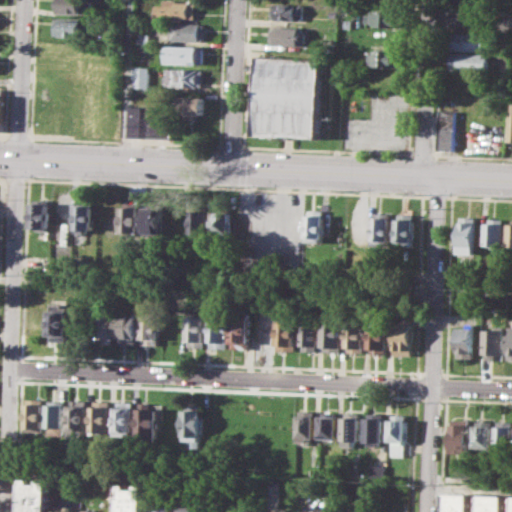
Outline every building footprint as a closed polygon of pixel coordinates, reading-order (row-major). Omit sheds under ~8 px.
[(55,0),(92,0),(92,13),(55,12),(55,0)] [(164,0),(199,1),(198,20),(154,19),(154,5),(164,5),(164,0)] [(273,4),(306,5),(305,21),(273,20),(273,4)] [(372,10),(406,11),(406,27),(378,26),(378,22),(366,21),(366,14),(371,14),(372,10)] [(54,17),(92,19),(91,30),(83,30),(83,37),(54,35),(54,17)] [(172,22),(206,24),(206,42),(172,40),(172,22)] [(272,27),(305,29),(305,33),(309,33),(308,46),(271,45),(272,27)] [(455,32),(492,33),(491,51),(454,49),(455,32)] [(139,33),(152,34),(152,45),(138,44),(139,33)] [(168,45),(206,46),(205,64),(168,63),(168,45)] [(377,49),(408,50),(407,67),(370,65),(370,53),(377,53),(377,49)] [(454,52),(489,54),(488,71),(453,69),(454,52)] [(260,56),(325,59),(322,137),(257,134),(260,56)] [(135,66),(152,67),(151,89),(134,88),(135,66)] [(167,68),(206,69),(205,87),(166,86),(167,68)] [(377,69),(407,70),(406,86),(370,85),(371,72),(377,72),(377,69)] [(345,78),(357,78),(357,90),(345,89),(345,78)] [(102,87),(119,87),(118,119),(101,118),(102,87)] [(180,96),(207,97),(206,114),(198,114),(198,119),(186,119),(187,114),(180,114),(180,96)] [(131,105),(173,106),(172,137),(130,136),(131,105)] [(440,110),(458,110),(457,151),(440,150),(440,110)] [(33,199),(52,199),(52,229),(32,229),(33,199)] [(123,202),(142,203),(141,232),(122,232),(123,202)] [(77,205),(97,205),(97,229),(89,229),(89,233),(77,233),(77,205)] [(146,207),(164,207),(164,234),(146,234),(146,207)] [(215,210),(214,240),(233,241),(233,211),(215,210)] [(308,210),(325,210),(325,215),(328,215),(328,243),(307,242),(308,210)] [(192,211),(210,211),(209,237),(192,236),(192,211)] [(375,212),(393,213),(392,244),(374,244),(375,212)] [(398,244),(399,213),(416,214),(415,245),(398,244)] [(463,216),(478,216),(477,254),(461,254),(463,216)] [(488,222),(508,223),(507,247),(487,246),(488,222)] [(119,342),(120,312),(129,312),(130,305),(140,305),(139,342),(119,342)] [(49,340),(51,309),(70,310),(69,341),(49,340)] [(97,311),(115,311),(114,342),(96,341),(97,311)] [(142,343),(143,312),(160,312),(159,344),(142,343)] [(188,315),(206,316),(206,345),(188,345),(188,315)] [(232,347),(233,315),(252,315),(252,347),(232,347)] [(278,349),(279,316),(290,316),(290,321),(299,321),(298,350),(278,349)] [(210,346),(210,317),(229,317),(228,347),(210,346)] [(394,354),(394,321),(413,321),(412,354),(394,354)] [(458,327),(468,327),(468,321),(474,322),(474,353),(458,353),(458,327)] [(324,351),(324,322),(342,322),(342,351),(324,351)] [(348,350),(348,322),(365,322),(365,350),(348,350)] [(303,350),(304,323),(319,323),(319,350),(303,350)] [(370,351),(371,323),(388,323),(387,349),(380,349),(380,352),(370,351)] [(485,329),(506,329),(505,354),(497,354),(497,360),(484,360),(485,329)] [(26,398),(44,398),(43,428),(25,427),(26,398)] [(70,399),(88,399),(87,435),(69,434),(70,399)] [(48,400),(65,401),(64,436),(47,435),(48,400)] [(92,400),(110,401),(109,432),(91,431),(92,400)] [(115,401),(114,432),(133,433),(134,402),(115,401)] [(138,402),(137,435),(159,436),(160,409),(149,409),(149,403),(138,402)] [(184,409),(192,408),(192,403),(201,403),(201,409),(204,409),(205,436),(200,436),(200,448),(188,448),(188,440),(184,440),(184,409)] [(299,410),(316,410),(315,437),(310,437),(310,441),(298,441),(299,410)] [(320,438),(321,412),(339,413),(338,439),(320,438)] [(343,413),(342,445),(357,446),(357,441),(362,441),(363,417),(359,417),(359,414),(343,413)] [(367,414),(366,441),(386,442),(387,414),(367,414)] [(390,414),(389,441),(392,441),(392,455),(405,455),(406,441),(410,441),(411,419),(406,419),(407,415),(390,414)] [(454,418),(472,419),(471,452),(453,451),(454,418)] [(477,420),(495,421),(494,447),(476,446),(477,420)] [(498,422),(511,422),(511,447),(497,447),(498,422)] [(370,465),(386,465),(386,479),(370,478),(370,465)] [(21,511),(22,477),(33,477),(33,484),(42,484),(42,480),(50,480),(49,511),(21,511)] [(117,511),(119,483),(145,484),(143,511),(117,511)] [(448,511),(449,492),(475,493),(474,511),(448,511)] [(483,511),(484,494),(510,495),(509,511),(483,511)]
